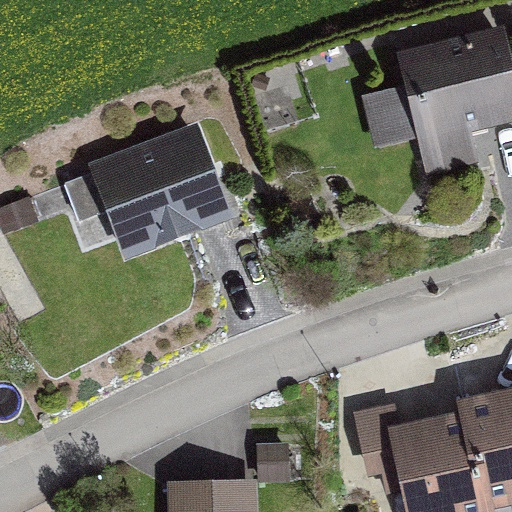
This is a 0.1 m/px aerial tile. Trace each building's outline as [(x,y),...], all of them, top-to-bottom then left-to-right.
[(511,92),(498,36),(405,59),(424,137),(511,115),(511,92)] [(193,134),(97,170),(127,250),(223,214),(193,134)] [(466,417),(484,504),(486,503),(511,497),(511,395),(464,406),(466,417)] [(488,511),(486,503),(484,504),(466,417),(395,433),(390,411),(359,418),(370,470),(387,466),(391,486),(404,483),(410,511),(488,511)] [(241,511),(241,489),(182,490),(182,511),(241,511)]
